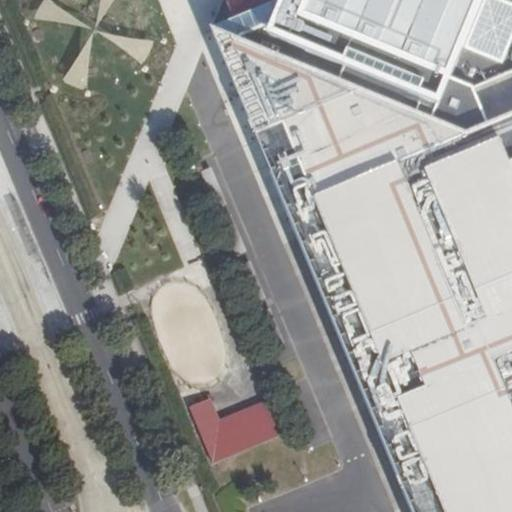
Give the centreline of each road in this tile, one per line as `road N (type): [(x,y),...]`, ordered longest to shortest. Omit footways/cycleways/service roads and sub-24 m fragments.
road 1 (unclassified): [(165,511),(0,114)]
road 2 (unclassified): [(0,391),(53,511)]
